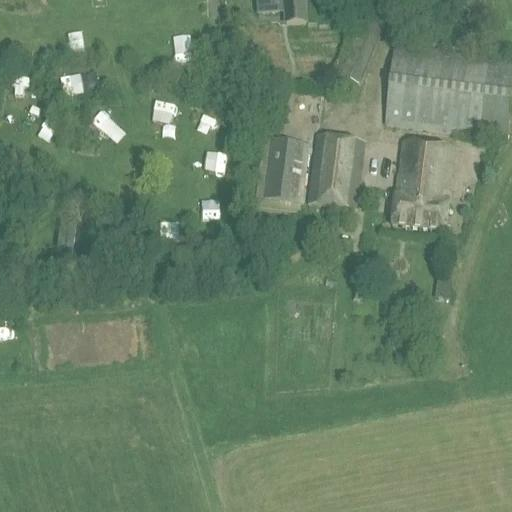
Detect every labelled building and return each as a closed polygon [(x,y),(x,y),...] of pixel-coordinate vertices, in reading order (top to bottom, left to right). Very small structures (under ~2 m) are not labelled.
[(257,0),(258,2),(284,0),(288,26),(306,24),(304,0),(257,0)] [(364,0),(333,77),(359,87),(397,0),(364,0)] [(462,47),(476,16),(484,0),(429,0),(410,36),(441,51),(443,46),(451,50),(455,45),(462,47)] [(507,143),(511,100),(511,61),(396,47),(386,128),(507,143)] [(19,78),(14,99),(32,103),(38,82),(19,78)] [(112,133),(119,117),(107,112),(101,128),(112,133)] [(356,213),(365,145),(317,139),(308,207),(356,213)] [(265,201),(297,205),(304,148),(272,144),(265,201)] [(447,204),(454,151),(404,145),(397,198),(396,198),(392,228),(445,235),(448,205),(447,204)]
